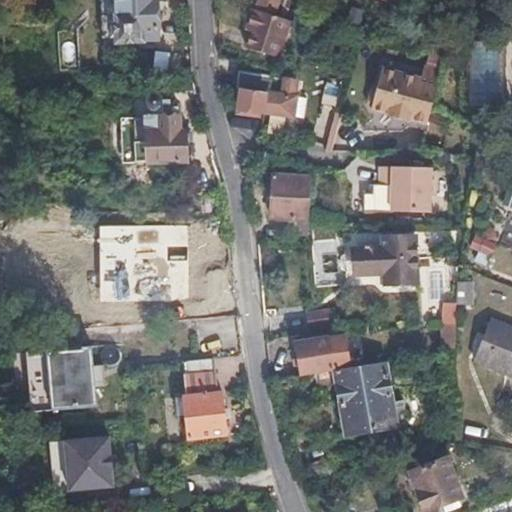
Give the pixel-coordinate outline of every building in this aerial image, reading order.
[(116,0),(118,39),(142,40),(141,36),(158,35),(156,0),(116,0)] [(271,16),(275,0),(256,0),(253,11),(249,9),(243,28),(249,31),(242,49),(277,61),(284,43),(277,40),(283,21),(271,16)] [(385,0),(407,8),(410,0),(385,0)] [(277,40),(284,43),(291,23),(283,21),(277,40)] [(500,48),(469,46),(467,103),(498,104),(500,48)] [(423,130),(428,112),(438,76),(419,71),(416,82),(377,73),(373,86),(364,91),(360,107),(364,115),(384,119),(383,124),(406,129),(407,125),(423,130)] [(237,73),(235,89),(239,89),(266,93),(271,78),(237,73)] [(281,95),(266,93),(239,89),(236,113),(257,117),(257,113),(292,118),(296,81),(283,79),(281,95)] [(124,163),(186,163),(187,133),(180,133),(180,118),(177,118),(178,104),(175,102),(162,102),(159,96),(157,95),(154,95),(152,95),(150,97),(149,99),(148,101),(148,104),(149,106),(151,107),(152,118),(124,119),(124,163)] [(479,140),(475,160),(474,164),(489,167),(492,143),(479,140)] [(430,167),(378,164),(377,182),(391,182),(389,210),(427,212),(430,167)] [(307,234),(308,224),(311,179),(275,175),(271,219),(299,222),(298,233),(307,234)] [(474,233),(463,258),(486,267),(496,242),(474,233)] [(353,248),(350,252),(351,272),(356,277),(380,276),(381,289),(417,287),(417,280),(415,239),(384,240),(385,247),(371,248),(370,244),(361,245),(361,248),(353,248)] [(215,318),(237,316),(232,268),(210,270),(215,318)] [(432,279),(417,280),(417,287),(418,304),(434,303),(432,279)] [(470,305),(471,282),(455,281),(454,305),(470,305)] [(438,346),(453,346),(455,302),(440,301),(438,346)] [(473,360),(511,375),(511,330),(489,322),(473,360)] [(302,376),(335,372),(347,370),(342,336),(327,337),(328,342),(297,347),(302,376)] [(284,352),(283,341),(265,342),(267,354),(284,352)] [(92,348),(27,353),(33,413),(97,407),(95,387),(103,387),(101,367),(94,367),(92,348)] [(396,427),(385,364),(347,370),(335,372),(346,437),(396,427)] [(216,394),(214,373),(182,376),(189,439),(226,435),(222,394),(216,394)] [(110,438),(65,442),(69,492),(114,488),(110,438)] [(54,493),(69,492),(65,442),(50,443),(54,493)] [(458,498),(448,458),(411,469),(413,473),(409,476),(411,486),(416,487),(423,510),(458,498)] [(299,472),(304,483),(331,475),(328,465),(299,472)]
